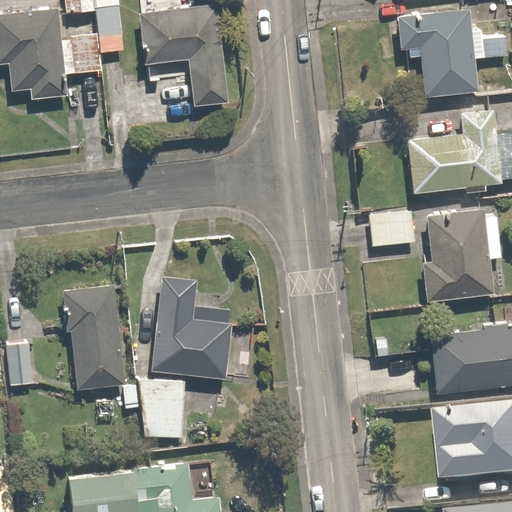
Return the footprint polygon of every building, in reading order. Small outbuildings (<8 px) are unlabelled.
[(64,0),(65,7),(96,5),(97,30),(118,29),(116,0),(64,0)] [(214,1),(138,10),(143,61),(187,56),(193,103),(225,99),(214,1)] [(64,92),(55,7),(0,12),(0,58),(7,58),(10,88),(29,86),(30,95),(64,92)] [(463,22),(382,22),(382,67),(417,67),(417,105),(463,105),(463,22)] [(390,145),(394,198),(496,190),(490,118),(463,120),(465,139),(390,145)] [(482,301),(481,215),(419,215),(419,271),(413,271),(413,302),(482,301)] [(362,222),(363,253),(406,253),(406,222),(362,222)] [(220,384),(226,327),(187,323),(191,282),(154,278),(144,376),(220,384)] [(111,281),(61,288),(73,388),(124,382),(111,281)] [(511,335),(422,341),(426,401),(511,395),(511,335)] [(30,336),(4,338),(7,380),(33,378),(30,336)] [(182,388),(138,387),(140,443),(180,444),(182,388)] [(511,418),(429,422),(432,492),(511,489),(511,418)] [(221,511),(220,502),(192,505),(188,469),(144,473),(147,503),(153,503),(153,511),(221,511)] [(72,477),(73,511),(140,511),(139,474),(72,477)] [(9,511),(7,480),(0,480),(0,511),(9,511)]
